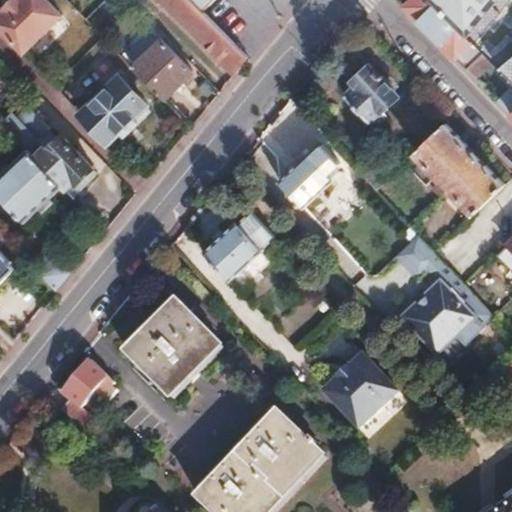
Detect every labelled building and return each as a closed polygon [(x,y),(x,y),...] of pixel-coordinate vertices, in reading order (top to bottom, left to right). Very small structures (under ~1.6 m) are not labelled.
[(4,11),(0,15),(0,28),(24,53),(62,15),(46,0),(11,0),(2,9),(4,11)] [(159,0),(233,74),(247,58),(203,14),(189,0),(159,0)] [(189,0),(203,14),(216,0),(189,0)] [(428,0),(408,0),(403,6),(465,69),(480,52),(428,0)] [(511,0),(428,0),(480,52),(511,83),(511,0)] [(160,40),(132,68),(163,99),(191,72),(160,40)] [(511,83),(480,52),(465,69),(511,117),(511,83)] [(356,86),(344,98),(371,123),(399,96),(370,67),(353,83),(356,86)] [(119,78),(82,114),(108,142),(144,106),(119,78)] [(444,123),(413,152),(441,181),(443,179),(447,183),(442,187),(445,191),(450,186),(453,188),(451,190),(474,214),(504,185),(444,123)] [(45,146),(33,157),(61,187),(65,190),(73,183),(75,185),(91,170),(61,135),(47,148),(45,146)] [(309,155),(280,183),(305,209),(334,181),(329,177),(335,170),(330,164),(334,160),(321,148),(311,157),(309,155)] [(25,149),(0,172),(0,196),(24,222),(61,187),(33,157),(25,149)] [(364,153),(352,164),(358,171),(373,188),(374,188),(386,177),(364,153)] [(386,177),(374,188),(381,196),(404,173),(397,166),(386,177)] [(358,171),(346,181),(362,198),(373,188),(358,171)] [(436,182),(424,194),(436,205),(448,193),(445,191),(442,187),(436,182)] [(236,224),(204,254),(237,290),(269,261),(260,252),(274,238),(251,213),(238,226),(236,224)] [(0,281),(16,267),(25,258),(0,232),(0,281)] [(430,265),(438,257),(418,235),(398,254),(418,276),(430,265)] [(46,247),(30,263),(56,290),(70,272),(46,247)] [(438,257),(430,265),(444,279),(452,272),(438,257)] [(493,316),(452,272),(444,279),(401,319),(435,356),(455,337),(463,346),(482,329),(480,328),(493,316)] [(177,301),(126,352),(168,395),(221,344),(177,301)] [(338,380),(325,393),(360,430),(399,393),(364,356),(350,369),(348,367),(336,378),(338,380)] [(72,398),(62,411),(84,432),(94,419),(81,407),(94,392),(106,404),(116,391),(112,387),(115,383),(92,361),(65,391),(72,398)] [(281,411),(199,497),(214,511),(268,511),(325,453),(281,411)] [(511,511),(511,495),(488,511),(511,511)]
